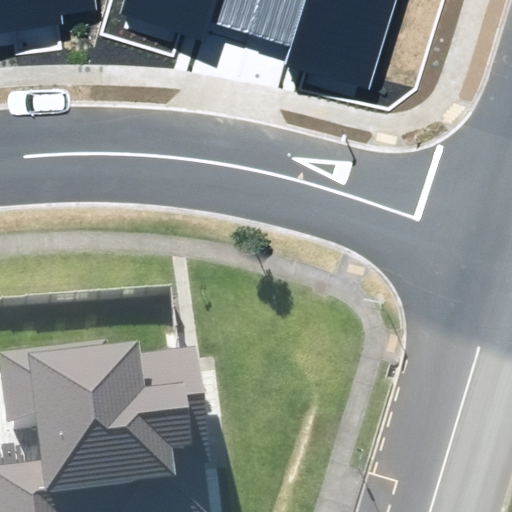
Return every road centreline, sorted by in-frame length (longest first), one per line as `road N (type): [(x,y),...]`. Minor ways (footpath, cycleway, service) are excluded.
road 1 (residential): [(0,160),(166,158),(254,169),(511,244)]
road 2 (residential): [(511,244),(429,511)]
